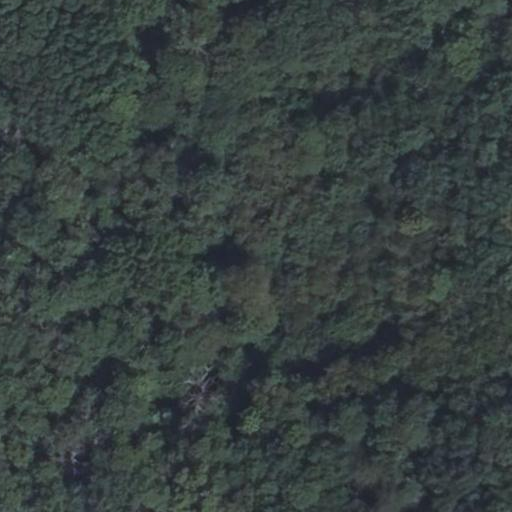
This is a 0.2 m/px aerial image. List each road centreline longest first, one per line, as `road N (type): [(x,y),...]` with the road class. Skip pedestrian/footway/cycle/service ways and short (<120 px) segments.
road 1 (track): [(149,232),(198,283),(277,511)]
road 2 (track): [(149,232),(118,178),(53,0)]
